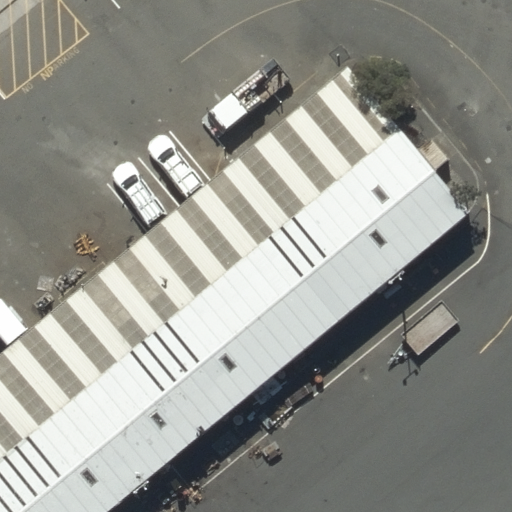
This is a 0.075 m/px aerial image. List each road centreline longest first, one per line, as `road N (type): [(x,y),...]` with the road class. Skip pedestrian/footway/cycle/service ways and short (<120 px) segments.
road 1 (unknown): [(381,0),(355,2),(138,124),(0,226)]
road 2 (unknown): [(328,507),(485,308),(511,262)]
road 3 (unknown): [(511,133),(478,71),(430,21),(388,0)]
